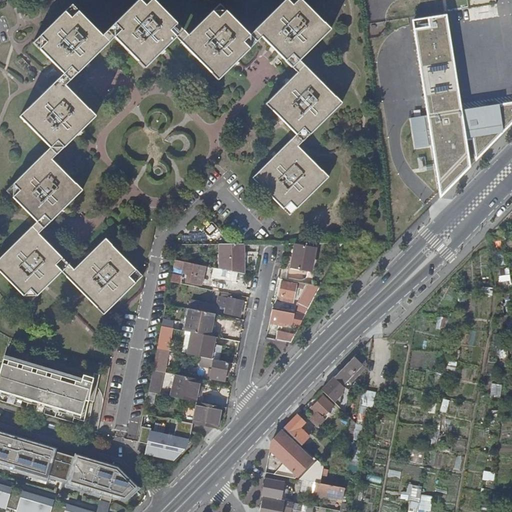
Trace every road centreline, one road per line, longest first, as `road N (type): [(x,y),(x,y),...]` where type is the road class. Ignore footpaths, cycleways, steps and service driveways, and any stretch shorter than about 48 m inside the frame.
road 1 (tertiary): [(210,480),(511,182)]
road 2 (tertiary): [(511,153),(254,409)]
road 3 (residential): [(0,421),(123,448),(165,500)]
road 4 (residential): [(254,409),(245,380),(267,250)]
road 5 (tertiary): [(254,409),(165,500)]
